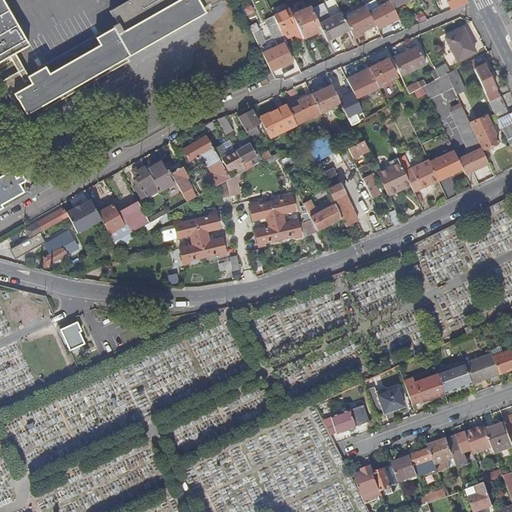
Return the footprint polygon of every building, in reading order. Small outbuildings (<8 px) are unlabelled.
[(0,0),(0,61),(8,57),(17,72),(0,81),(0,82),(21,117),(45,103),(47,107),(50,105),(48,101),(122,59),(124,63),(127,61),(125,57),(203,13),(201,8),(208,4),(210,6),(220,0),(127,0),(108,11),(111,17),(112,16),(116,23),(111,26),(112,27),(94,37),(94,36),(42,66),(43,67),(27,76),(14,54),(28,46),(27,45),(26,41),(2,0),(1,0),(0,0)] [(393,8),(407,0),(372,0),(364,5),(373,23),(395,12),(393,8)] [(445,0),(451,10),(466,3),(464,0),(445,0)] [(318,24),(326,41),(349,29),(341,14),(330,19),(323,4),(312,10),(318,24)] [(294,21),(302,39),(318,32),(315,26),(318,24),(312,10),(310,7),(292,15),(294,21)] [(349,29),(351,36),(371,26),(362,7),(346,15),(344,11),(340,13),(341,14),(349,29)] [(297,42),(302,39),(294,21),(288,24),(282,10),(273,14),(281,30),(280,31),(283,38),(293,34),(297,42)] [(369,29),(374,40),(380,37),(375,27),(369,29)] [(262,54),(270,70),(291,60),(290,57),(292,56),(283,38),(280,31),(279,28),(270,32),(277,47),(275,48),(268,51),(262,54)] [(461,30),(444,39),(457,62),(474,52),(461,30)] [(253,35),(259,47),(265,44),(259,32),(253,35)] [(419,51),(395,63),(404,79),(427,68),(419,51)] [(496,91),(480,56),(470,62),(497,119),(509,114),(498,90),(496,91)] [(48,101),(50,105),(124,63),(122,59),(48,101)] [(386,59),(367,68),(377,87),(396,78),(386,59)] [(445,65),(435,70),(438,78),(446,74),(449,73),(445,65)] [(367,68),(345,79),(355,99),(377,88),(377,87),(367,68)] [(454,70),(449,73),(446,74),(452,87),(456,94),(464,90),(454,70)] [(438,78),(423,87),(428,99),(452,87),(446,74),(438,78)] [(331,85),(311,94),(320,113),(340,104),(335,94),(331,85)] [(338,93),(335,94),(340,104),(351,125),(359,121),(354,112),(356,111),(348,95),(341,98),(338,93)] [(289,110),(296,125),(320,114),(320,113),(311,94),(310,94),(298,100),(300,105),(289,110)] [(300,105),(298,100),(287,106),(289,110),(300,105)] [(286,105),(259,118),(269,138),(296,125),(289,110),(287,106),(286,105)] [(461,168),(464,175),(488,163),(481,150),(469,123),(461,107),(450,112),(469,153),(457,159),(461,168)] [(243,111),(236,114),(250,140),(260,134),(255,125),(259,123),(251,110),(244,113),(243,111)] [(469,123),(482,150),(485,151),(490,148),(491,145),(498,142),(486,115),(469,123)] [(224,116),(216,119),(225,135),(232,131),(224,116)] [(511,124),(502,129),(506,139),(511,136),(511,124)] [(205,136),(203,133),(187,142),(189,145),(205,136)] [(225,181),(229,178),(205,136),(189,145),(181,150),(187,161),(200,154),(210,172),(204,176),(211,188),(225,181)] [(347,148),(359,143),(356,137),(335,147),(338,152),(347,148)] [(352,159),(367,151),(363,141),(359,143),(347,148),(352,159)] [(241,163),(246,170),(253,166),(249,160),(255,156),(249,143),(248,144),(245,145),(234,151),(241,163)] [(235,167),(238,174),(246,170),(241,163),(234,151),(225,157),(222,159),(221,159),(228,171),(235,167)] [(268,151),(259,156),(262,161),(263,160),(270,156),(268,151)] [(453,151),(429,163),(437,180),(461,168),(457,159),(453,151)] [(270,156),(263,160),(265,164),(274,160),(272,155),(270,156)] [(387,196),(410,185),(406,178),(412,175),(410,169),(404,156),(397,159),(388,163),(391,167),(377,174),(387,196)] [(157,190),(174,181),(169,173),(165,165),(162,160),(146,169),(157,190)] [(429,163),(428,160),(410,169),(412,175),(406,178),(410,185),(413,192),(437,180),(429,163)] [(131,171),(133,173),(136,178),(133,180),(135,184),(133,186),(140,198),(145,195),(147,198),(158,191),(157,190),(146,169),(142,162),(135,166),(135,167),(131,171)] [(359,174),(367,170),(365,165),(356,169),(359,174)] [(177,168),(176,168),(175,168),(175,169),(175,170),(169,173),(174,181),(186,202),(196,197),(185,178),(188,177),(182,166),(178,168),(177,168)] [(0,205),(15,197),(11,191),(16,187),(16,186),(18,185),(24,181),(20,175),(14,178),(10,171),(0,176),(0,209),(2,208),(0,205)] [(361,179),(371,199),(378,195),(375,188),(377,187),(373,178),(371,179),(369,175),(361,179)] [(225,181),(228,197),(239,194),(235,179),(234,176),(229,178),(225,181)] [(341,218),(345,226),(357,221),(339,183),(327,189),(331,198),(334,203),(334,204),(341,218)] [(11,191),(15,197),(22,193),(18,185),(16,186),(16,187),(11,191)] [(283,199),(248,207),(252,221),(265,218),(267,227),(254,231),(257,245),(300,234),(296,221),(284,224),(281,214),(294,211),(290,194),(282,196),(283,199)] [(331,198),(325,201),(327,207),(334,203),(331,198)] [(73,208),(65,212),(76,233),(101,219),(98,214),(97,213),(90,200),(89,199),(81,203),(73,208)] [(306,213),(309,219),(315,230),(341,218),(334,204),(334,203),(327,207),(325,201),(313,207),(309,199),(301,203),(303,205),(303,206),(306,213)] [(119,210),(131,232),(156,218),(154,214),(147,219),(137,201),(119,210)] [(102,222),(113,242),(131,232),(119,210),(118,211),(114,204),(97,213),(98,214),(101,219),(102,222)] [(2,254),(9,262),(42,243),(37,234),(67,217),(62,208),(24,229),(30,239),(2,254)] [(398,224),(401,223),(394,210),(392,211),(393,213),(388,216),(393,226),(398,224)] [(379,217),(385,229),(393,226),(388,216),(393,213),(392,211),(379,217)] [(215,214),(173,224),(177,238),(190,235),(192,245),(179,248),(182,262),(224,252),(221,238),(208,241),(206,232),(218,229),(215,214)] [(308,235),(316,231),(315,230),(309,219),(302,222),(308,235)] [(68,231),(43,245),(48,253),(63,245),(64,246),(44,258),(43,256),(39,258),(44,267),(48,264),(68,253),(67,251),(76,246),(68,231)] [(318,237),(326,251),(333,249),(325,233),(318,237)] [(236,255),(228,257),(231,270),(239,268),(236,255)] [(77,321),(60,329),(70,350),(75,348),(77,354),(84,350),(82,345),(85,343),(80,331),(82,330),(77,321)] [(482,329),(473,332),(479,347),(487,344),(482,329)] [(489,350),(492,357),(501,353),(499,346),(489,350)] [(492,357),(498,374),(511,368),(511,356),(510,350),(501,353),(492,357)] [(490,355),(463,364),(471,384),(497,375),(490,355)] [(463,364),(463,363),(436,373),(437,375),(444,394),(471,384),(463,364)] [(420,403),(444,394),(437,375),(413,384),(412,379),(403,383),(411,405),(420,402),(420,403)] [(374,388),(366,391),(376,417),(404,407),(397,389),(377,396),(374,388)] [(322,414),(319,416),(329,435),(368,422),(363,406),(325,419),(322,414)] [(504,415),(511,413),(511,407),(503,409),(504,415)] [(495,454),(511,447),(511,442),(510,436),(505,423),(486,430),(493,449),(495,454)] [(486,430),(485,427),(468,433),(473,444),(473,445),(476,451),(482,449),(484,453),(493,449),(486,430)] [(466,434),(465,433),(456,437),(456,436),(446,439),(457,468),(468,464),(464,453),(472,450),(466,434)] [(473,444),(468,433),(466,434),(472,450),(472,452),(476,451),(473,445),(473,444)] [(446,439),(446,438),(427,445),(429,449),(435,465),(441,463),(444,470),(449,468),(446,461),(450,460),(452,463),(450,464),(453,472),(457,470),(457,468),(446,439)] [(438,473),(435,465),(429,449),(423,452),(417,454),(410,456),(410,457),(417,476),(418,477),(431,472),(432,475),(438,473)] [(410,457),(391,463),(393,467),(398,483),(417,476),(410,457)] [(363,473),(354,476),(363,498),(370,494),(372,500),(382,496),(382,495),(381,492),(374,474),(371,467),(362,470),(363,473)] [(393,467),(374,474),(381,492),(386,490),(387,495),(393,493),(391,488),(399,485),(398,483),(393,467)] [(484,483),(503,477),(501,470),(482,477),(484,483)] [(465,490),(473,511),(476,511),(492,506),(484,483),(465,490)] [(428,504),(447,497),(444,490),(425,497),(428,504)] [(370,494),(363,498),(366,505),(372,502),(372,500),(370,494)]
